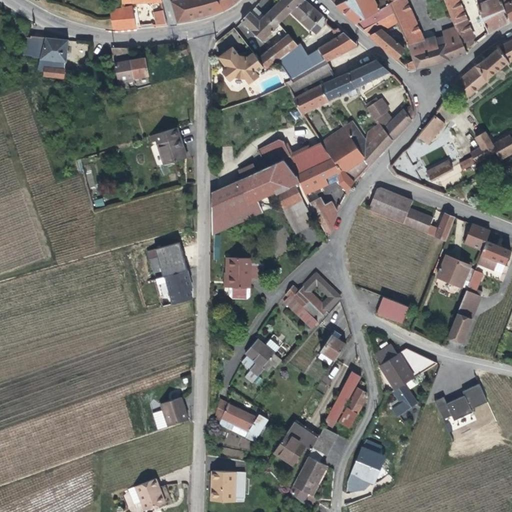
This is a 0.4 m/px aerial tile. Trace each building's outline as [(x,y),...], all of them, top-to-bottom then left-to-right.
[(110,11),(114,29),(138,27),(131,2),(161,1),(161,0),(122,0),(124,8),(110,11)] [(178,0),(172,2),(178,23),(225,9),(237,2),(236,0),(178,0)] [(250,12),(242,19),(261,41),(291,11),(292,13),(302,0),(282,0),(265,16),(259,22),(250,12)] [(311,29),(314,32),(316,34),(326,24),(330,21),(305,0),(302,0),(292,13),(291,14),(310,30),(311,29)] [(347,0),(338,5),(357,22),(380,10),(374,0),(347,0)] [(374,0),(380,10),(390,4),(389,3),(393,0),(374,0)] [(390,4),(394,13),(398,21),(408,44),(423,39),(405,0),(393,0),(389,3),(390,4)] [(451,23),(462,18),(463,16),(457,0),(443,0),(450,21),(451,23)] [(484,0),(484,1),(476,5),(489,33),(509,22),(497,0),(484,0)] [(511,0),(497,0),(509,22),(511,20),(511,0)] [(380,10),(357,22),(364,29),(394,13),(390,4),(380,10)] [(256,6),(250,12),(259,22),(265,16),(256,6)] [(168,24),(164,11),(155,12),(159,25),(168,24)] [(394,13),(364,29),(397,58),(405,48),(382,29),(398,21),(394,13)] [(461,41),(471,36),(462,18),(451,23),(460,42),(461,41)] [(466,50),(465,49),(461,41),(460,42),(451,23),(450,21),(447,23),(448,25),(437,31),(443,44),(450,59),(466,50)] [(300,44),(298,46),(277,62),(288,82),(326,59),(327,60),(356,46),(356,42),(344,33),(338,38),(308,56),(300,44)] [(29,36),(27,35),(24,54),(40,58),(37,70),(44,71),(45,67),(63,69),(63,62),(65,62),(67,40),(30,34),(29,36)] [(298,46),(288,36),(257,60),(262,67),(265,71),(277,62),(298,46)] [(465,49),(474,42),(471,36),(461,41),(465,49)] [(417,68),(450,59),(443,44),(437,45),(436,40),(431,42),(429,37),(423,39),(408,44),(417,68)] [(459,81),(452,91),(464,101),(486,81),(488,81),(490,79),(489,78),(507,62),(508,64),(510,63),(510,62),(511,60),(511,39),(500,46),(467,74),(459,81)] [(70,42),(68,54),(86,56),(87,43),(70,42)] [(177,55),(186,53),(185,44),(175,46),(177,55)] [(257,60),(251,52),(247,55),(236,54),(231,46),(217,56),(225,68),(221,71),(228,80),(233,76),(244,78),(248,84),(257,78),(254,73),(262,67),(257,60)] [(127,81),(134,80),(133,78),(130,60),(128,47),(111,47),(116,80),(117,80),(118,89),(128,87),(127,81)] [(133,78),(148,75),(146,58),(130,60),(133,78)] [(290,86),(288,87),(295,99),(317,87),(336,77),(327,60),(326,59),(288,82),(290,86)] [(359,93),(355,88),(389,71),(376,59),(345,73),(336,77),(317,87),(327,102),(349,91),(350,94),(354,95),(359,93)] [(62,78),(63,69),(45,67),(44,71),(44,76),(62,78)] [(327,102),(317,87),(295,99),(304,115),(327,102)] [(380,100),(369,107),(377,118),(388,110),(380,100)] [(414,111),(412,104),(406,107),(413,119),(414,114),(414,111)] [(413,119),(406,107),(388,126),(386,123),(384,124),(383,122),(381,123),(393,140),(413,119)] [(435,114),(423,128),(433,137),(445,122),(435,114)] [(353,121),(344,127),(364,157),(369,165),(393,140),(381,123),(377,126),(381,132),(370,144),(368,141),(353,121)] [(369,132),(368,141),(370,144),(381,132),(377,126),(369,132)] [(185,158),(184,155),(176,127),(147,136),(149,143),(155,141),(161,157),(164,156),(166,164),(184,158),(185,158)] [(364,157),(344,127),(323,143),(329,152),(331,154),(335,158),(347,173),(364,157)] [(491,145),(494,143),(487,131),(466,142),(471,150),(488,140),(491,145)] [(474,155),(477,161),(496,152),(500,159),(511,152),(511,134),(511,133),(494,143),(491,145),(488,140),(471,150),(474,155)] [(323,143),(322,141),(293,154),(286,139),(281,137),(260,146),(269,165),(285,157),(297,174),(299,173),(323,163),(335,158),(331,154),(329,152),(323,143)] [(462,168),(477,161),(474,155),(460,163),(462,168)] [(285,157),(269,165),(266,166),(277,190),(285,206),(303,197),(296,183),(302,181),(299,173),(297,174),(285,157)] [(369,165),(364,157),(347,173),(355,181),(369,165)] [(355,181),(347,173),(335,158),(323,163),(299,173),(302,181),(307,193),(325,185),(322,179),(340,171),(340,178),(340,182),(348,192),(355,181)] [(431,180),(454,169),(449,159),(426,170),(431,180)] [(243,167),(247,175),(260,169),(256,161),(243,167)] [(219,213),(214,220),(214,232),(265,209),(260,198),(277,190),(266,166),(260,169),(247,175),(217,189),(224,210),(219,213)] [(325,185),(340,178),(340,171),(322,179),(325,185)] [(413,200),(382,187),(375,187),(366,208),(403,224),(409,208),(413,200)] [(333,226),(334,221),(326,204),(320,193),(309,198),(327,237),(333,226)] [(334,221),(337,212),(335,206),(332,201),(326,204),(334,221)] [(432,217),(409,208),(403,224),(426,233),(427,229),(430,222),(432,217)] [(455,217),(435,209),(432,217),(430,222),(439,226),(437,233),(427,229),(426,233),(445,241),(455,217)] [(490,231),(471,223),(462,245),(481,252),(486,240),(490,231)] [(486,240),(481,252),(477,262),(501,272),(511,250),(486,240)] [(446,255),(437,276),(460,286),(469,265),(446,255)] [(230,258),(229,272),(232,273),(231,287),(230,294),(232,298),(247,300),(251,297),(253,279),(254,265),(255,260),(230,258)] [(264,267),(254,265),(253,279),(263,280),(264,267)] [(482,272),(475,268),(466,289),(474,292),(482,272)] [(188,271),(166,277),(169,290),(170,294),(173,303),(192,298),(190,289),(191,289),(190,284),(189,280),(191,280),(188,271)] [(294,285),(288,292),(290,294),(284,300),(312,327),(318,320),(314,317),(320,310),(300,291),(294,285)] [(474,292),(466,289),(461,301),(476,307),(481,294),(474,292)] [(408,305),(392,299),(385,315),(402,322),(408,305)] [(461,301),(455,315),(470,321),(476,307),(461,301)] [(461,343),(467,328),(470,321),(455,315),(453,322),(447,338),(461,343)] [(333,333),(340,339),(342,335),(335,330),(333,333)] [(321,350),(333,359),(335,360),(346,343),(340,339),(333,333),(321,350)] [(266,335),(261,342),(271,349),(276,342),(266,335)] [(271,349),(261,342),(258,340),(247,353),(250,355),(245,362),(262,376),(278,355),(271,349)] [(400,353),(399,353),(393,345),(376,354),(383,364),(381,365),(396,389),(415,377),(400,353)] [(330,364),(333,359),(321,350),(318,355),(330,364)] [(332,429),(361,377),(353,372),(324,424),(332,429)] [(361,380),(347,406),(358,412),(368,395),(367,391),(362,388),(366,382),(361,380)] [(463,396),(446,402),(444,397),(437,399),(449,432),(478,421),(472,407),(487,402),(480,384),(461,391),(463,396)] [(162,402),(170,425),(191,418),(183,395),(162,402)] [(257,418),(224,400),(222,399),(214,419),(214,421),(217,422),(220,424),(220,423),(223,416),(249,432),(257,418)] [(358,412),(347,406),(341,419),(352,424),(358,412)] [(220,424),(246,438),(254,443),(257,439),(259,436),(269,416),(259,412),(257,418),(249,432),(223,416),(220,423),(220,424)] [(293,422),(317,439),(319,435),(295,419),(293,422)] [(293,422),(273,450),(291,464),(304,446),(311,450),(317,439),(293,422)] [(311,450),(291,490),(304,500),(309,491),(312,493),(326,465),(319,461),(323,453),(326,454),(336,434),(322,428),(319,435),(317,439),(311,450)] [(235,498),(236,471),(213,470),(213,500),(235,500),(235,498)] [(245,471),(236,471),(235,498),(246,498),(245,471)] [(158,476),(128,488),(135,503),(142,500),(145,510),(165,503),(159,486),(161,485),(158,476)] [(362,476),(343,484),(350,500),(368,492),(362,476)] [(159,486),(165,503),(167,502),(161,485),(159,486)]
